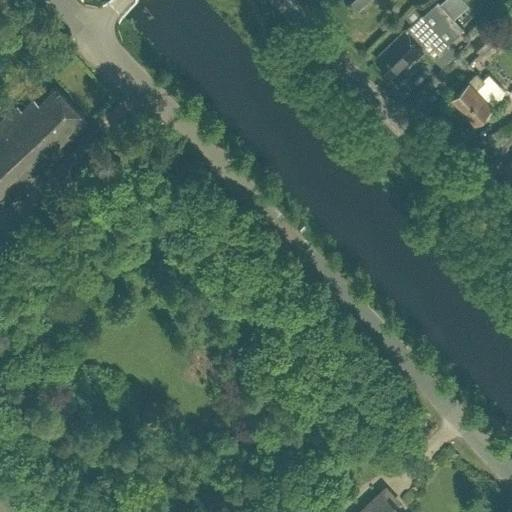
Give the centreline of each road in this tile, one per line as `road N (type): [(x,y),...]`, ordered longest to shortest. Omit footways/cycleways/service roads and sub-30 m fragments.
road 1 (unclassified): [(511,473),(93,28)]
road 2 (unclassified): [(511,244),(280,0)]
